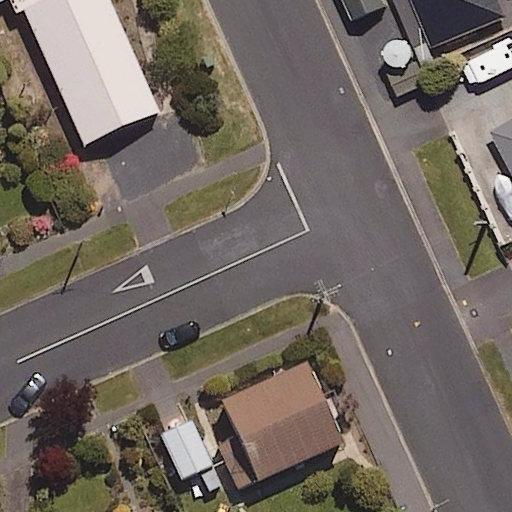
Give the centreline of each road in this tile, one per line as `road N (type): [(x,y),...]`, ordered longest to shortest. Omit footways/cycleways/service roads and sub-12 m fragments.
road 1 (residential): [(0,367),(352,208)]
road 2 (residential): [(352,208),(487,511)]
road 3 (residential): [(259,0),(352,208)]
